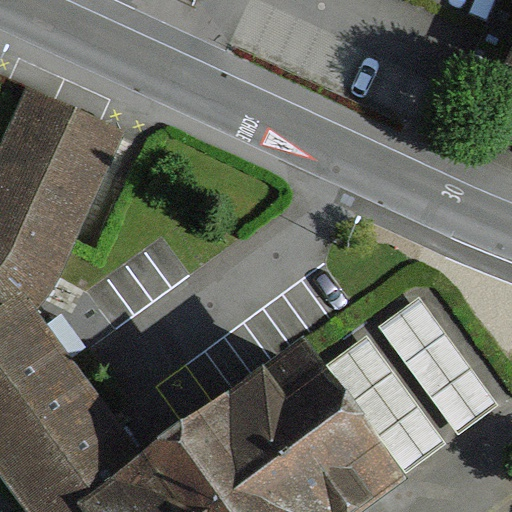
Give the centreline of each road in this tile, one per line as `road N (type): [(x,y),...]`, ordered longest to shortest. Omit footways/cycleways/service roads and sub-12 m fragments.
road 1 (tertiary): [(511,231),(5,0)]
road 2 (track): [(469,216),(493,155),(511,64)]
